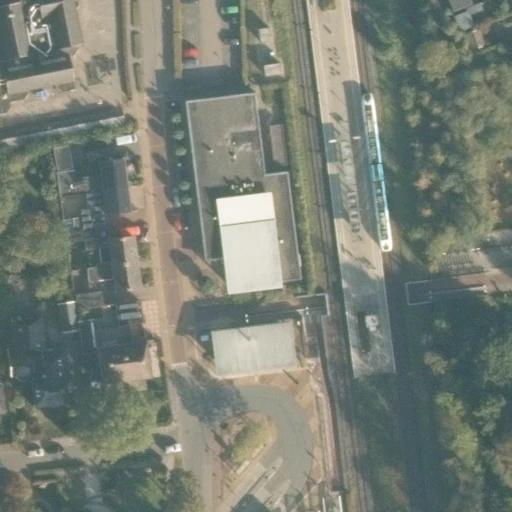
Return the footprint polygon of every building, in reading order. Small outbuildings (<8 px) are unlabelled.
[(0,0),(0,115),(4,115),(8,109),(7,104),(21,102),(25,96),(24,91),(52,86),(53,90),(58,94),(73,91),(66,59),(71,57),(74,51),(74,47),(79,46),(73,11),(76,5),(75,0),(0,0)] [(460,16),(465,30),(476,26),(471,12),(460,16)] [(272,42),(269,28),(259,30),(261,44),(272,42)] [(486,46),(480,29),(464,34),(470,51),(486,46)] [(266,77),(282,75),(280,64),(264,66),(266,77)] [(266,176),(257,95),(187,102),(205,262),(207,261),(207,260),(227,258),(230,289),(301,281),(289,174),(266,176)] [(287,166),(282,125),(270,127),(274,167),(287,166)] [(111,158),(108,147),(85,152),(88,164),(111,158)] [(83,191),(83,195),(102,193),(101,189),(125,185),(121,159),(98,163),(100,175),(73,179),(72,171),(55,173),(58,194),(83,191)] [(82,230),(82,232),(107,228),(106,220),(106,215),(129,212),(125,185),(101,189),(102,193),(83,195),(85,208),(78,209),(80,218),(60,220),(62,232),(82,230)] [(98,249),(99,263),(100,264),(111,262),(112,267),(136,263),(132,235),(108,239),(108,236),(107,228),(82,232),(84,251),(98,249)] [(100,264),(99,263),(94,264),(94,267),(85,269),(87,282),(113,278),(115,292),(139,289),(136,263),(112,267),(111,262),(100,264)] [(75,309),(98,306),(96,295),(74,298),(75,309)] [(73,301),(56,304),(60,333),(78,330),(73,301)] [(119,345),(124,383),(150,379),(144,341),(129,343),(127,325),(142,323),(139,301),(114,304),(119,345)] [(18,320),(17,316),(10,317),(14,350),(8,350),(9,356),(7,357),(9,377),(30,375),(34,409),(73,404),(69,375),(66,376),(63,349),(44,352),(39,318),(18,320)] [(283,327),(223,345),(226,372),(286,354),(283,327)] [(124,383),(119,345),(95,348),(100,386),(124,383)]
